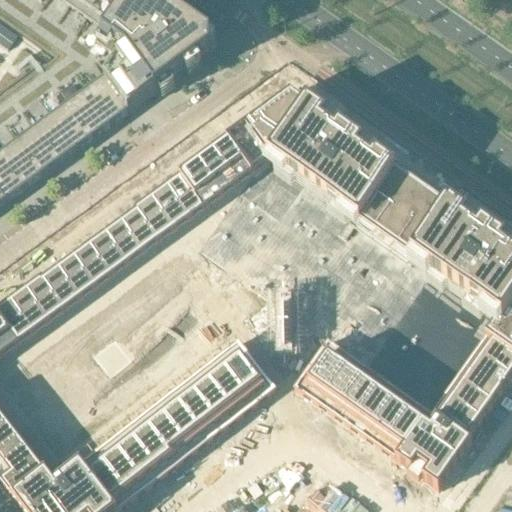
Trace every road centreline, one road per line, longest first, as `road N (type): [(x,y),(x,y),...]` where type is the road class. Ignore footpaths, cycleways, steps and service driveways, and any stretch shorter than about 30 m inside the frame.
road 1 (residential): [(0,257),(264,67),(282,46)]
road 2 (residential): [(304,62),(511,209)]
road 3 (secondary): [(354,47),(511,159)]
road 4 (unknown): [(56,511),(45,470),(0,395)]
road 5 (secondary): [(511,68),(413,0)]
